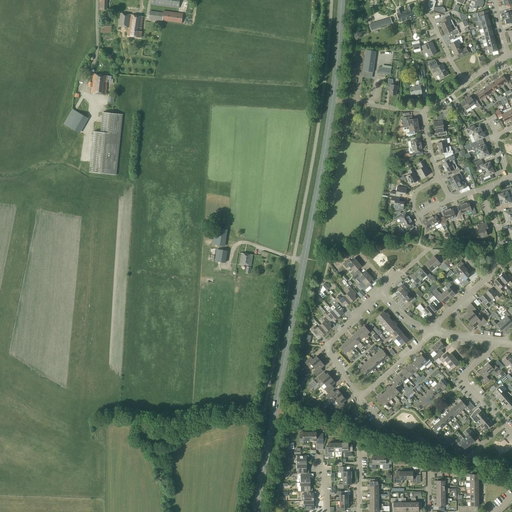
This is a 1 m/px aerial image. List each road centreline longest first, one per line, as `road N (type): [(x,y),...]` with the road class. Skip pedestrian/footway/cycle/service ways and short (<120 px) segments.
road 1 (primary): [(256,511),(332,99),(341,0)]
road 2 (residential): [(360,398),(325,346),(380,291)]
